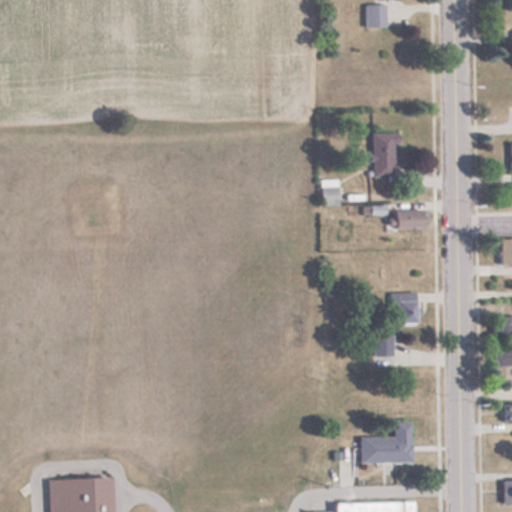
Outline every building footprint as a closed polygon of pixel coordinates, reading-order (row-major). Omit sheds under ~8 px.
[(362,3),(362,27),(383,27),(383,3),(362,3)] [(369,132),(369,175),(391,175),(390,143),(395,143),(395,132),(369,132)] [(318,205),(335,205),(335,179),(318,179),(318,205)] [(419,210),(386,210),(386,228),(419,228),(419,210)] [(511,263),(511,237),(496,238),(496,263),(511,263)] [(413,321),(413,291),(386,291),(386,321),(413,321)] [(511,320),(510,321),(510,315),(491,315),(491,332),(511,331),(511,320)] [(390,334),(371,334),(371,354),(390,354),(390,334)] [(511,349),(491,350),(491,368),(511,368),(511,349)] [(511,403),(501,403),(501,421),(511,420),(511,403)] [(389,435),(356,435),(356,462),(408,462),(408,421),(389,421),(389,435)] [(45,479),(46,511),(107,511),(106,476),(45,479)] [(511,479),(499,480),(499,501),(511,501),(511,479)] [(408,511),(409,501),(329,501),(329,511),(306,511),(408,511)]
